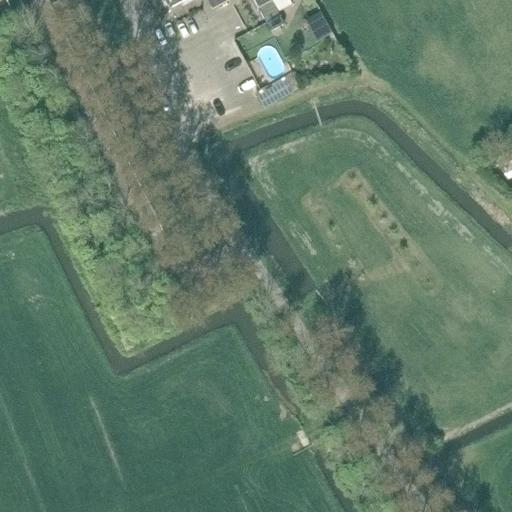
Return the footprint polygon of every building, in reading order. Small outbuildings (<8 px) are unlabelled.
[(164,0),(170,10),(188,0),(207,0),(213,11),(233,0),(164,0)] [(266,23),(271,33),(284,26),(279,16),(272,3),(277,0),(253,0),(266,23)] [(261,57),(242,66),(246,75),(265,66),(261,57)] [(265,110),(300,90),(291,76),(256,96),(265,110)] [(511,179),(511,147),(481,164),(488,176),(500,169),(507,182),(511,179)]
